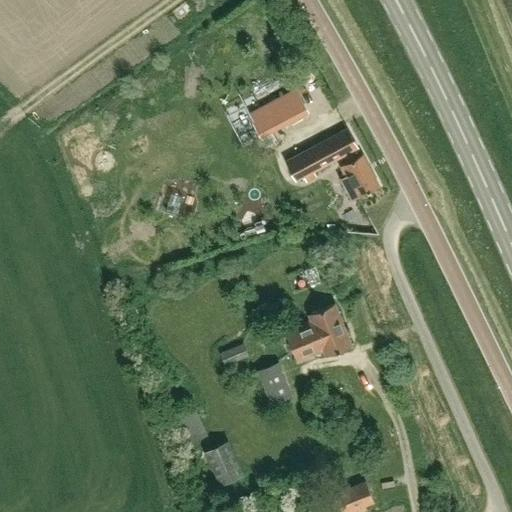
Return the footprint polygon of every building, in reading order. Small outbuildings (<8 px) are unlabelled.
[(278,96),(291,121),(309,112),(296,87),(278,96)] [(261,106),(248,113),(261,137),(274,131),(261,106)] [(347,128),(306,149),(285,160),(296,180),(303,176),(305,182),(316,176),(314,171),(345,154),(349,161),(342,165),(349,178),(344,180),(353,198),(358,196),(378,186),(362,154),(360,155),(354,158),(351,151),(357,149),(357,148),(347,128)] [(213,173),(225,193),(255,175),(243,155),(213,173)] [(310,320),(284,330),(295,359),(322,349),(325,356),(350,346),(333,303),(307,313),(310,320)] [(243,342),(221,351),(226,364),(249,355),(243,342)] [(289,393),(276,361),(255,370),(259,379),(268,401),(289,393)] [(197,414),(179,419),(185,443),(203,438),(197,414)] [(227,440),(203,452),(219,486),(243,474),(227,440)] [(365,481),(334,493),(341,511),(348,511),(352,511),(362,511),(366,511),(364,506),(373,502),(365,481)] [(310,511),(307,503),(284,511),(310,511)]
